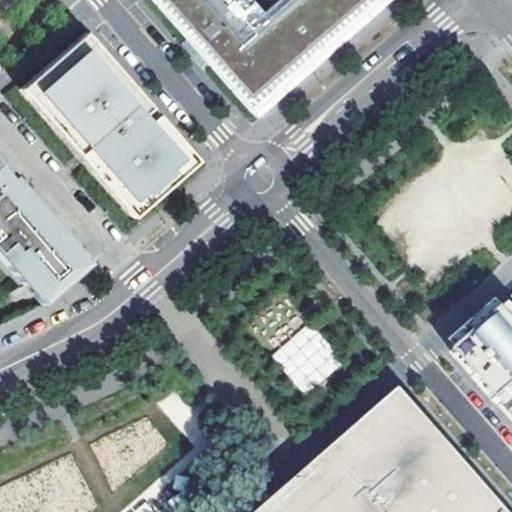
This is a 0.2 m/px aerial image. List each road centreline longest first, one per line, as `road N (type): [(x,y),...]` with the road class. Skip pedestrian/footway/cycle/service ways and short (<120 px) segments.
road 1 (residential): [(511,468),(258,179)]
road 2 (residential): [(258,179),(470,0)]
road 3 (residential): [(100,0),(258,179)]
road 4 (residential): [(143,285),(0,119)]
road 5 (residential): [(0,369),(98,322),(143,285)]
road 6 (residential): [(143,285),(258,179)]
